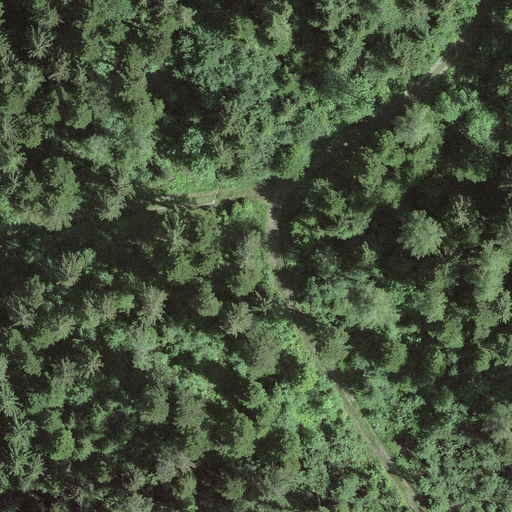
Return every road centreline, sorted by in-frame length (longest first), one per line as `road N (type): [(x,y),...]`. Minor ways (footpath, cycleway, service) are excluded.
road 1 (track): [(487,0),(438,69),(294,179),(272,205),(284,283),(422,511)]
road 2 (track): [(281,191),(0,231)]
